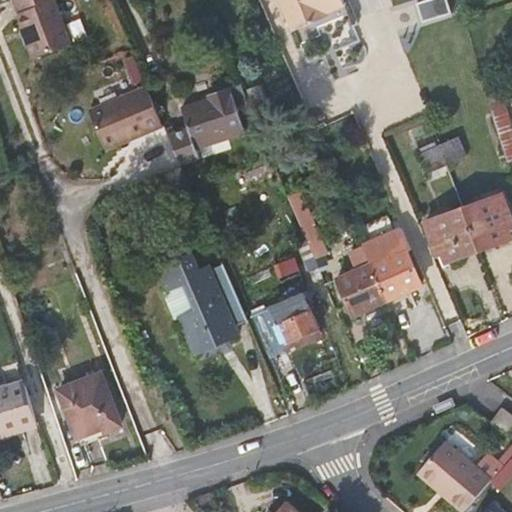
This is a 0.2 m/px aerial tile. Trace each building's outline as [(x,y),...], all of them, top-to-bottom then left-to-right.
[(17,0),(28,27),(39,56),(74,42),(57,0),(17,0)] [(312,17),(320,14),(313,0),(279,0),(293,30),(314,22),(312,17)] [(313,0),(320,14),(343,3),(341,0),(313,0)] [(425,28),(455,18),(449,0),(442,0),(419,8),(425,28)] [(33,58),(39,56),(28,27),(22,29),(33,58)] [(235,96),(245,91),(240,79),(230,82),(235,96)] [(92,109),(110,150),(167,126),(150,85),(92,109)] [(489,93),(510,163),(511,162),(511,122),(502,89),(489,93)] [(201,147),(230,135),(245,130),(230,91),(182,111),(189,128),(176,134),(188,162),(204,156),(203,153),(201,147)] [(430,175),(450,166),(444,148),(439,134),(418,143),(430,175)] [(233,141),(230,135),(201,147),(203,153),(233,141)] [(461,140),(444,148),(450,166),(469,158),(461,140)] [(332,262),(302,190),(289,195),(308,240),(320,267),(332,262)] [(511,215),(505,196),(466,210),(482,251),(511,240),(511,236),(511,232),(511,230),(511,215)] [(450,263),(482,251),(466,210),(428,224),(441,257),(447,255),(450,263)] [(404,228),(365,244),(366,246),(389,300),(426,285),(410,248),(412,247),(404,228)] [(311,270),(320,267),(308,240),(300,244),(311,270)] [(356,314),(389,300),(366,246),(352,251),(360,270),(340,278),(356,314)] [(192,253),(159,267),(169,290),(181,284),(193,313),(181,318),(196,352),(225,341),(237,336),(235,330),(251,323),(228,267),(202,277),(192,253)] [(193,313),(181,284),(169,290),(164,293),(176,320),(181,318),(193,313)] [(289,353),(313,344),(310,334),(322,330),(307,292),(254,314),(269,351),(286,344),(289,353)] [(326,338),(322,330),(310,334),(313,344),(326,338)] [(104,371),(62,384),(78,432),(105,424),(106,429),(122,424),(104,371)] [(0,435),(41,424),(28,382),(0,390),(0,435)] [(511,411),(506,407),(494,421),(507,431),(511,424),(511,411)] [(448,501),(460,511),(468,511),(493,483),(446,443),(422,473),(452,497),(448,501)] [(419,477),(448,501),(452,497),(422,473),(419,477)] [(484,511),(508,511),(494,500),(484,511)] [(302,511),(291,503),(283,511),(302,511)]
